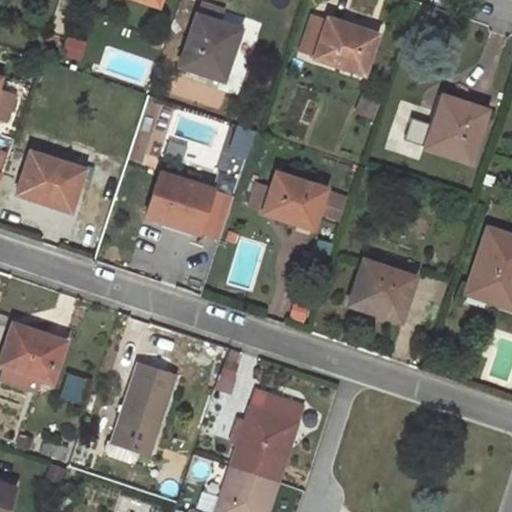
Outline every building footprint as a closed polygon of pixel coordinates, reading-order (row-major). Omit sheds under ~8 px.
[(205,5),(200,17),(219,23),(223,11),(205,5)] [(198,16),(182,65),(225,79),(231,59),(228,58),(237,29),(219,23),(200,17),(198,16)] [(303,51),(314,55),(326,21),(314,18),(303,51)] [(327,18),(326,21),(342,27),(343,23),(327,18)] [(326,21),(314,55),(314,57),(365,74),(378,35),(343,23),(342,27),(326,21)] [(363,96),(359,106),(376,113),(381,102),(363,96)] [(432,128),(426,146),(470,161),(486,111),(446,98),(435,129),(432,128)] [(18,192),(54,205),(55,200),(74,206),(85,170),(32,152),(18,192)] [(314,224),(327,184),(280,168),(273,188),(260,184),(253,207),(266,211),(265,212),(297,223),(298,218),(314,224)] [(161,173),(148,214),(199,231),(212,190),(161,173)] [(331,192),(326,208),(341,213),(347,197),(331,192)] [(72,210),(74,206),(55,200),(54,205),(72,210)] [(313,228),(314,224),(298,218),(297,223),(313,228)] [(511,236),(489,229),(468,288),(489,296),(490,291),(497,294),(495,300),(511,306),(511,236)] [(237,237),(227,233),(225,241),(234,244),(237,237)] [(365,259),(351,302),(369,309),(371,306),(401,317),(414,276),(365,259)] [(8,365),(4,379),(36,390),(41,377),(53,380),(65,341),(14,323),(1,363),(8,365)] [(153,353),(148,366),(168,372),(172,359),(153,353)] [(140,459),(150,451),(171,390),(168,389),(173,374),(168,372),(148,366),(141,363),(115,441),(110,439),(107,449),(110,455),(133,462),(140,459)] [(267,511),(302,408),(259,393),(223,496),(209,491),(204,505),(218,510),(217,511),(267,511)] [(41,453),(56,458),(61,444),(45,439),(41,453)] [(67,446),(61,444),(56,458),(63,460),(67,446)] [(83,447),(75,463),(85,468),(94,452),(83,447)] [(140,472),(136,485),(151,490),(156,476),(140,472)] [(0,476),(0,484),(11,488),(14,481),(0,476)] [(0,511),(8,511),(16,489),(11,488),(0,484),(0,511)]
